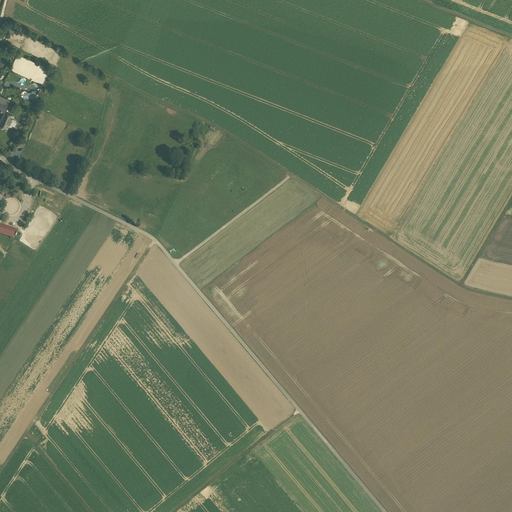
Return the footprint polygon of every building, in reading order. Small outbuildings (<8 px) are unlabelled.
[(32,93),(24,92),(23,98),(35,99),(35,91),(32,91),(32,93)] [(9,101),(0,96),(0,101),(7,105),(9,101)] [(16,109),(8,106),(6,111),(13,115),(16,109),(15,109),(16,109)] [(13,115),(6,111),(0,123),(0,125),(7,128),(9,126),(12,119),(13,115)] [(16,229),(0,224),(0,234),(13,239),(16,229)]
